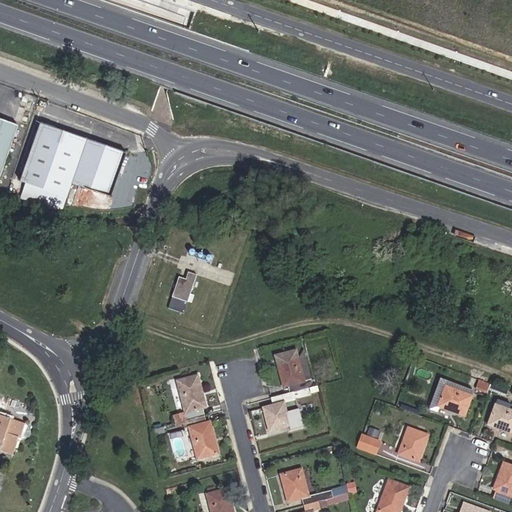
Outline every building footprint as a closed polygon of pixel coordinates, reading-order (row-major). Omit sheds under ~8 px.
[(330,52),(325,64),(340,69),(345,58),(330,52)] [(0,176),(19,126),(0,118),(0,176)] [(71,183),(111,197),(127,153),(42,123),(21,182),(67,197),(71,183)] [(186,279),(179,277),(169,308),(184,314),(197,275),(189,272),(186,279)] [(303,349),(276,356),(278,364),(298,359),(304,381),(311,380),(303,349)] [(292,392),(313,387),(311,380),(304,381),(298,359),(278,364),(285,394),(292,392)] [(196,374),(176,380),(185,413),(187,420),(204,416),(202,409),(205,408),(196,374)] [(475,389),(481,391),(485,382),(479,380),(475,389)] [(481,391),(486,393),(490,384),(485,382),(481,391)] [(472,396),(446,386),(439,406),(465,416),(472,396)] [(292,392),(285,394),(267,399),(269,407),(264,408),(270,430),(289,425),(283,403),(294,400),(292,392)] [(511,405),(498,400),(496,405),(509,410),(511,405)] [(511,410),(509,410),(496,405),(488,424),(511,433),(511,410)] [(185,413),(174,416),(175,423),(187,420),(185,413)] [(208,421),(205,422),(204,416),(187,420),(188,425),(197,459),(217,454),(208,421)] [(17,437),(18,438),(21,425),(0,417),(0,449),(12,453),(17,437)] [(428,436),(408,428),(398,454),(418,462),(428,436)] [(376,455),(380,442),(363,436),(358,448),(376,455)] [(497,490),(494,498),(511,504),(511,499),(511,466),(503,463),(494,489),(497,490)] [(288,501),(302,498),(303,505),(325,500),(333,498),(331,491),(308,496),(301,470),(281,475),(288,501)] [(399,511),(408,488),(389,480),(377,511),(399,511)] [(348,494),(346,487),(331,491),(333,498),(337,497),(348,494)] [(232,511),(227,490),(207,495),(211,511),(232,511)] [(327,507),(339,504),(337,497),(333,498),(325,500),(303,505),(305,511),(312,511),(327,508),(327,507)] [(459,511),(489,511),(463,503),(459,511)]
